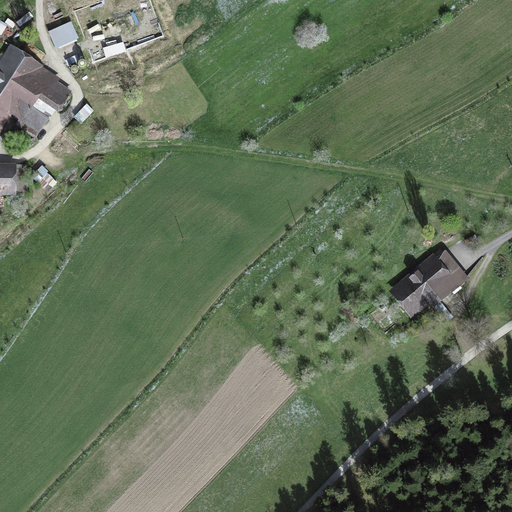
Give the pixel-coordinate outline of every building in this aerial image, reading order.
[(75,20),(54,32),(64,51),(86,39),(75,20)] [(124,45),(104,49),(106,58),(125,54),(124,45)] [(15,51),(0,74),(0,120),(8,107),(22,117),(17,124),(34,137),(47,121),(29,106),(36,96),(60,108),(70,93),(53,82),(56,78),(15,51)] [(79,62),(78,67),(80,69),(84,69),(86,68),(87,65),(85,61),(82,60),(79,62)] [(0,165),(0,189),(12,190),(12,170),(4,170),(4,166),(0,165)] [(47,191),(57,184),(44,166),(34,173),(47,191)] [(426,297),(434,305),(465,280),(444,255),(397,293),(410,310),(426,297)]
